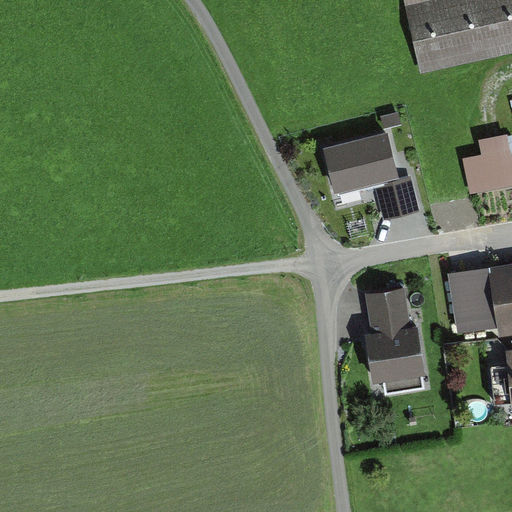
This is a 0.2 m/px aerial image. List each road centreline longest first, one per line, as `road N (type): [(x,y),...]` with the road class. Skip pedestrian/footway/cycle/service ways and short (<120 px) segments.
road 1 (track): [(197,0),(327,267),(0,295)]
road 2 (residential): [(511,232),(327,267),(349,511)]
